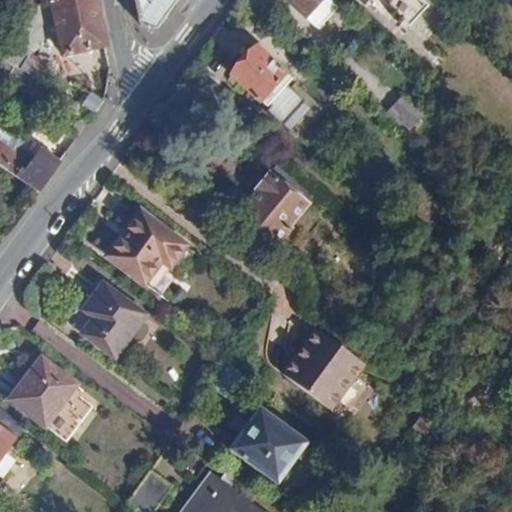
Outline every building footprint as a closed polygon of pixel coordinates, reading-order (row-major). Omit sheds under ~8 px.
[(44,0),(27,11),(8,38),(31,54),(42,38),(57,34),(61,54),(104,45),(93,0),(44,0)] [(134,0),(140,25),(155,29),(175,0),(134,0)] [(286,0),(316,26),(336,4),(330,0),(286,0)] [(423,0),(383,0),(407,22),(425,2),(423,0)] [(8,38),(0,49),(0,57),(9,63),(21,70),(31,54),(8,38)] [(230,76),(265,107),(290,79),(255,48),(230,76)] [(0,57),(0,75),(9,63),(0,57)] [(72,82),(63,95),(75,102),(80,105),(93,113),(102,101),(72,82)] [(45,104),(65,117),(72,107),(75,102),(63,95),(55,90),(45,104)] [(393,107),(413,125),(422,114),(402,96),(393,107)] [(0,144),(9,151),(17,141),(0,129),(0,144)] [(0,165),(38,191),(59,162),(40,149),(39,151),(19,138),(17,141),(9,151),(0,144),(0,165)] [(241,210),(277,239),(289,225),(288,224),(307,199),(289,184),(270,169),(257,186),(259,188),(241,210)] [(289,184),(307,199),(315,190),(296,175),(289,184)] [(492,218),(511,235),(511,221),(498,210),(492,218)] [(141,211),(108,256),(144,282),(161,260),(171,266),(186,244),(141,211)] [(93,317),(82,333),(115,357),(146,315),(105,284),(85,311),(93,317)] [(431,296),(448,309),(454,300),(437,287),(431,296)] [(318,327),(285,372),(332,406),(365,362),(318,327)] [(42,357),(12,399),(47,424),(77,383),(42,357)] [(232,362),(214,387),(235,402),(254,377),(232,362)] [(260,404),(229,446),(277,481),(308,439),(260,404)] [(0,424),(8,430),(16,419),(0,407),(0,424)] [(211,470),(180,511),(230,511),(231,511),(232,511),(265,511),(267,511),(211,470)] [(152,471),(129,502),(142,511),(152,511),(172,486),(152,471)]
